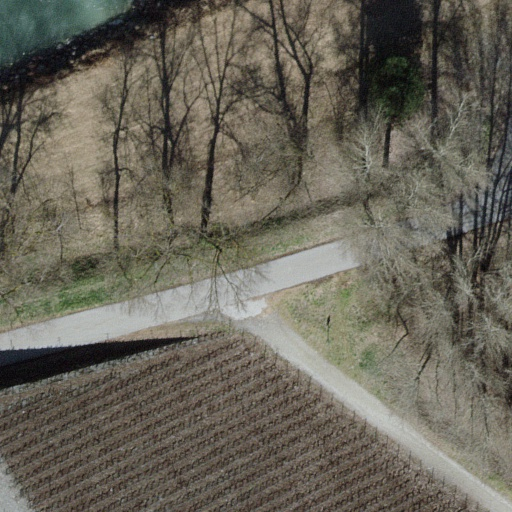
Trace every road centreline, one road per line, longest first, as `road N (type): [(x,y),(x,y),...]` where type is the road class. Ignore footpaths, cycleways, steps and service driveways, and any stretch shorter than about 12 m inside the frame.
road 1 (track): [(511,203),(221,292),(0,346)]
road 2 (track): [(507,511),(221,292)]
